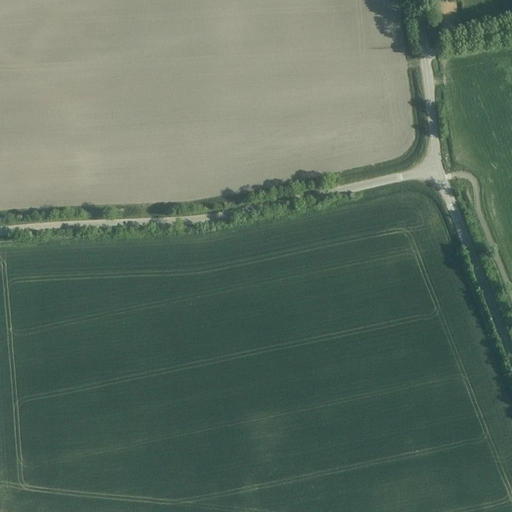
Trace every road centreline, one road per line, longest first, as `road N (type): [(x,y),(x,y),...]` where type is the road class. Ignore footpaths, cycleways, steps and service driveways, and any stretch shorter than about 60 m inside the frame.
road 1 (unclassified): [(0,230),(224,216),(436,165)]
road 2 (unclassified): [(511,358),(436,165)]
road 3 (unclassified): [(436,165),(418,0)]
